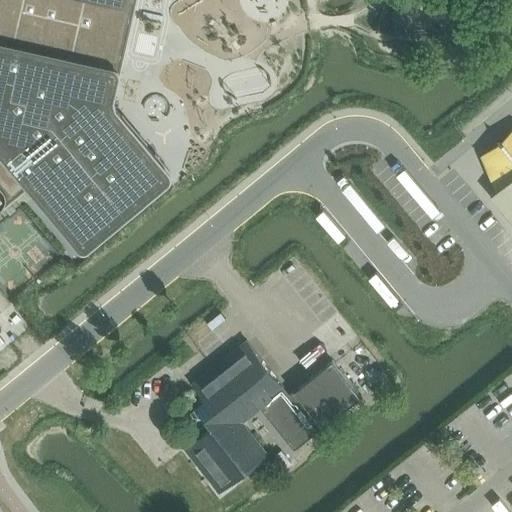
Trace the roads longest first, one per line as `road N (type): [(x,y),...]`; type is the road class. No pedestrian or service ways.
road 1 (unclassified): [(299,161),(0,405)]
road 2 (unclassified): [(299,161),(428,307),(465,301),(497,273)]
road 3 (unclassified): [(497,273),(381,134),(347,128),(299,161)]
